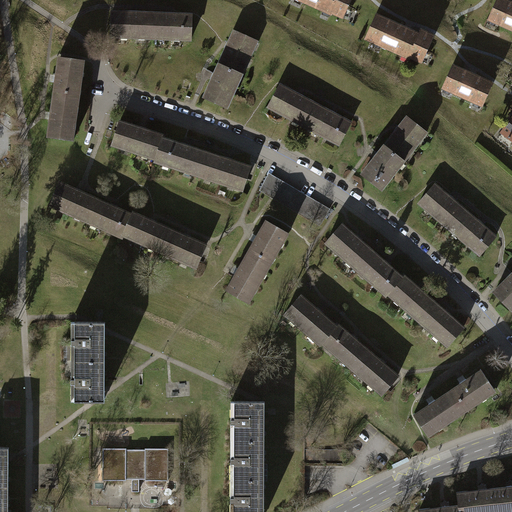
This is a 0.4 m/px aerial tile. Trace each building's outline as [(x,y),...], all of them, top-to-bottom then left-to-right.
[(299,0),(330,13),(331,12),(342,17),(349,0),(299,0)] [(511,4),(503,0),(497,0),(489,19),(511,29),(511,4)] [(110,36),(153,37),(154,26),(150,26),(151,14),(136,14),(137,12),(129,12),(129,14),(111,13),(110,36)] [(166,15),(151,14),(150,26),(154,26),(153,37),(191,38),(191,15),(174,15),(174,13),(166,13),(166,15)] [(419,35),(375,15),(365,38),(409,57),(409,56),(421,61),(433,35),(421,30),(419,35)] [(226,49),(219,65),(240,75),(256,41),(235,31),(230,42),(228,41),(225,49),(226,49)] [(66,95),(77,96),(82,60),(59,57),(57,76),(55,76),(54,82),(55,82),(53,97),(65,98),(66,95)] [(225,107),(240,75),(219,65),(215,73),(214,73),(211,80),(212,80),(204,98),(225,107)] [(452,66),(442,88),(482,105),(491,83),(452,66)] [(309,114),(314,104),(301,98),(302,96),(295,92),(294,94),(279,85),(268,106),(306,126),(312,116),(309,114)] [(65,98),(53,97),(51,112),(50,112),(49,119),(51,119),(48,138),(71,141),(77,96),(66,95),(65,98)] [(312,116),(306,126),(339,144),(350,124),(334,115),(335,114),(328,110),(327,112),(314,104),(309,114),(312,116)] [(395,133),(384,147),(403,161),(426,132),(407,117),(400,127),(399,126),(394,132),(395,133)] [(511,118),(498,137),(509,146),(511,142),(511,118)] [(156,159),(162,139),(163,137),(144,131),(145,129),(137,127),(137,128),(119,122),(111,144),(156,159)] [(162,139),(156,159),(155,160),(199,175),(206,153),(187,147),(188,146),(180,143),(180,145),(162,139)] [(380,189),(403,161),(384,147),(378,154),(377,153),(373,159),(374,160),(362,175),(380,189)] [(206,153),(199,175),(242,190),(250,168),(231,161),(231,160),(224,158),(224,159),(206,153)] [(269,177),(261,191),(317,224),(325,210),(269,177)] [(90,210),(95,199),(81,193),(82,192),(75,189),(75,190),(58,183),(48,203),(89,221),(93,211),(90,210)] [(457,220),(464,211),(453,201),(454,200),(448,195),(447,196),(434,184),(419,202),(452,230),(459,222),(457,220)] [(93,211),(89,221),(122,236),(123,234),(132,215),(116,208),(116,207),(109,204),(108,205),(95,199),(90,210),(93,211)] [(459,222),(452,230),(480,254),(495,237),(481,226),(482,224),(476,219),(476,220),(464,211),(457,220),(459,222)] [(164,239),(168,229),(154,223),(155,221),(149,219),(148,221),(132,214),(132,215),(123,234),(162,251),(167,240),(164,239)] [(259,258),(269,264),(287,232),(267,221),(258,236),(256,235),(252,241),(254,242),(247,256),(257,261),(259,258)] [(363,260),(371,251),(360,241),(361,240),(355,235),(354,236),(341,224),(325,243),(358,271),(366,262),(363,260)] [(167,240),(162,251),(196,267),(205,245),(189,238),(189,237),(183,234),(182,235),(168,229),(164,239),(167,240)] [(388,293),(401,277),(388,265),(389,264),(383,259),(382,260),(371,251),(363,260),(366,262),(358,271),(386,295),(388,293)] [(257,261),(247,256),(239,269),(237,268),(234,274),(235,275),(226,291),(247,303),(269,264),(259,258),(257,261)] [(510,309),(511,307),(511,272),(506,278),(508,279),(494,293),(510,309)] [(425,309),(432,301),(421,292),(422,291),(416,286),(416,287),(403,276),(401,277),(388,293),(420,321),(428,312),(425,309)] [(322,342),(335,326),(320,313),(322,312),(315,307),(314,308),(300,296),(285,313),(320,344),(322,342)] [(428,312),(420,321),(448,344),(463,327),(449,316),(450,315),(445,310),(444,311),(432,301),(425,309),(428,312)] [(74,361),(105,361),(104,327),(104,321),(94,321),(75,321),(75,338),(71,338),(71,345),(74,345),(74,361)] [(335,326),(322,342),(354,369),(362,361),(359,358),(366,350),(355,340),(356,338),(351,334),(349,335),(337,324),(335,326)] [(362,361),(354,369),(382,394),(397,376),(384,364),(385,363),(378,358),(377,359),(366,350),(359,358),(362,361)] [(105,361),(74,361),(74,377),(70,377),(70,383),(74,383),(75,400),(105,400),(105,361)] [(459,385),(446,393),(453,403),(456,401),(462,410),(493,390),(480,370),(465,380),(464,379),(458,383),(459,385)] [(425,434),(462,410),(456,401),(453,403),(446,393),(433,402),(433,400),(427,404),(428,406),(413,416),(425,434)] [(233,440),(264,440),(263,401),(234,401),(234,418),(230,418),(230,423),(233,423),(233,440)] [(234,479),(264,479),(264,440),(233,440),(233,457),(229,457),(229,462),(234,462),(234,479)] [(0,485),(8,486),(8,445),(0,445),(0,485)] [(167,450),(102,449),(102,479),(132,479),(139,479),(167,479),(167,450)] [(345,449),(304,450),(304,466),(345,465),(345,449)] [(263,511),(264,479),(234,479),(234,495),(229,495),(229,501),(234,501),(233,511),(263,511)] [(496,489),(499,511),(511,511),(511,480),(510,480),(507,482),(505,482),(506,488),(496,489)] [(499,511),(496,489),(486,490),(486,484),(484,485),(481,483),(479,485),(477,485),(478,491),(467,492),(467,490),(458,491),(459,506),(459,511),(499,511)] [(8,511),(8,486),(0,485),(0,511),(8,511)] [(459,511),(459,506),(449,507),(448,501),(446,502),(444,500),(442,502),(440,502),(441,508),(430,509),(430,507),(419,508),(419,511),(459,511)]
